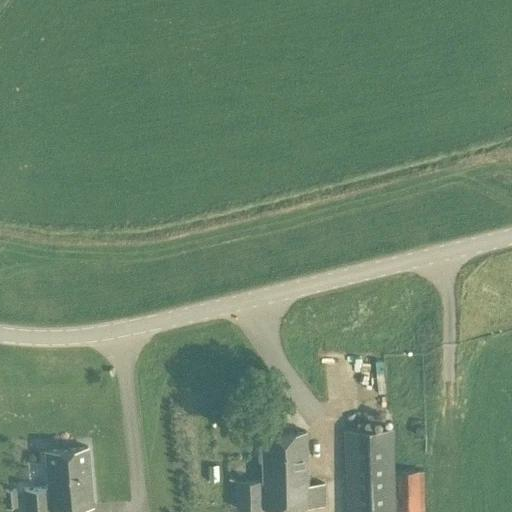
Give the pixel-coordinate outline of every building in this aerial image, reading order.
[(317,379),(340,380),(340,364),(352,364),(352,354),(317,354),(317,379)] [(394,511),(392,427),(344,429),(346,511),(394,511)] [(262,477),(235,479),(235,507),(263,505),(263,506),(325,505),(325,482),(308,483),(306,431),(261,432),(262,477)] [(24,487),(26,511),(52,511),(52,506),(93,503),(88,445),(45,448),(48,486),(24,487)] [(4,489),(6,506),(17,505),(16,488),(4,489)]
